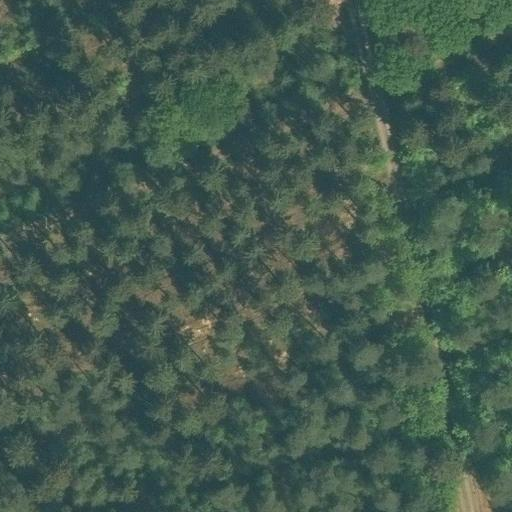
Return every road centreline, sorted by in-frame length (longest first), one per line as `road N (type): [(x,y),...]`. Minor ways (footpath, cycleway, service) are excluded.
road 1 (track): [(511,80),(0,246)]
road 2 (track): [(435,511),(326,0)]
